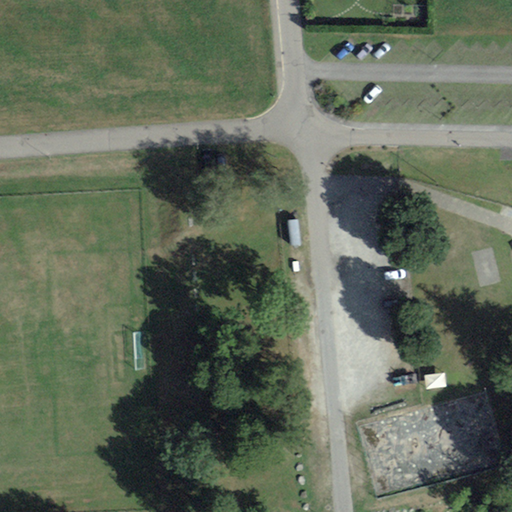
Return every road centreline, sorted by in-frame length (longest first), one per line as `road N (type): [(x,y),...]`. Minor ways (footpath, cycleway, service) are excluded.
road 1 (residential): [(351,508),(305,132)]
road 2 (residential): [(305,132),(0,151)]
road 3 (residential): [(511,136),(305,132)]
road 4 (track): [(351,508),(511,461)]
road 5 (residential): [(305,132),(287,0)]
